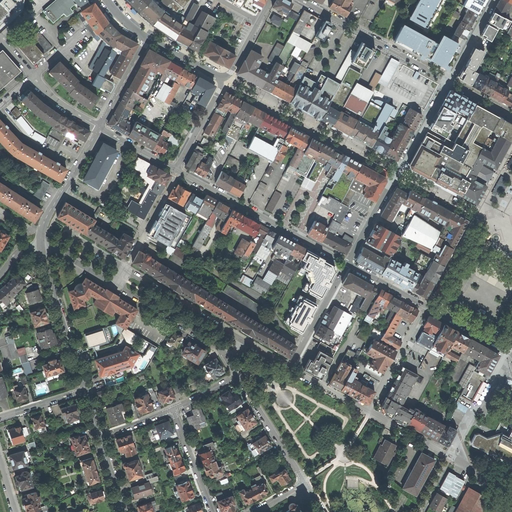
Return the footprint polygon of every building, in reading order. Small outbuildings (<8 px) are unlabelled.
[(2,0),(0,2),(0,20),(17,5),(12,0),(2,0)] [(73,0),(55,0),(43,11),(53,23),(63,13),(65,15),(71,10),(70,8),(74,4),(76,6),(77,7),(78,6),(77,5),(73,0)] [(87,0),(73,0),(77,5),(78,6),(81,11),(90,6),(87,0)] [(129,0),(129,1),(139,11),(149,0),(129,0)] [(154,0),(149,0),(139,11),(153,24),(163,12),(158,8),(159,6),(158,5),(159,4),(154,0)] [(161,0),(159,4),(158,5),(159,6),(158,8),(163,12),(166,7),(172,0),(161,0)] [(172,0),(166,7),(174,13),(180,6),(182,8),(189,0),(172,0)] [(253,0),(244,0),(245,0),(241,7),(248,10),(253,0)] [(253,0),(248,10),(256,14),(257,11),(259,12),(265,0),(253,0)] [(286,15),(289,10),(292,4),(285,0),(276,0),(273,7),(278,10),(277,11),(281,14),(282,12),(286,15)] [(332,0),(328,7),(346,16),(351,6),(348,5),(350,0),(332,0)] [(423,29),(424,29),(426,27),(427,28),(442,0),(421,0),(421,1),(419,0),(415,7),(417,8),(411,19),(415,21),(414,23),(423,29)] [(465,0),(463,6),(468,9),(477,13),(482,5),(483,6),(485,0),(465,0)] [(509,11),(507,10),(510,4),(503,0),(499,0),(493,12),(506,18),(506,17),(504,15),(507,11),(508,12),(509,11)] [(97,34),(108,23),(94,3),(90,6),(81,11),(77,14),(80,19),(83,22),(87,19),(90,23),(86,26),(94,37),(97,34)] [(185,18),(182,24),(185,26),(187,21),(189,22),(197,8),(198,5),(194,3),(185,18)] [(166,7),(163,12),(182,25),(182,24),(185,18),(182,16),(181,18),(174,13),(166,7)] [(477,13),(468,9),(461,21),(470,26),(477,13)] [(289,17),(292,11),(289,10),(286,15),(284,18),(287,20),(289,17)] [(297,36),(310,13),(304,10),(301,16),(297,22),(287,41),(293,44),(296,46),(300,38),(301,38),(297,36)] [(458,12),(455,10),(452,16),(458,19),(460,16),(458,15),(459,13),(458,12)] [(195,35),(207,14),(202,11),(194,26),(196,27),(192,33),(195,35)] [(163,12),(153,24),(174,39),(181,27),(182,25),(163,12)] [(487,24),(481,35),(490,40),(498,26),(501,28),(502,27),(506,29),(511,21),(506,18),(493,12),(488,21),(490,22),(488,25),(487,24)] [(195,35),(189,46),(197,51),(203,41),(204,42),(205,41),(207,37),(207,36),(206,35),(215,18),(207,13),(207,14),(195,35)] [(282,19),(274,15),(270,21),(279,25),(282,19)] [(331,25),(324,21),(316,36),(318,38),(321,34),(324,36),(326,37),(332,26),(331,25)] [(461,21),(454,34),(463,39),(470,26),(461,21)] [(119,34),(108,23),(97,34),(104,40),(108,44),(109,43),(113,46),(119,34)] [(189,46),(195,35),(192,33),(181,27),(174,39),(189,46)] [(402,27),(393,42),(422,58),(424,56),(427,50),(432,41),(426,37),(425,39),(402,27)] [(39,31),(33,36),(47,52),(53,47),(39,31)] [(119,34),(113,46),(98,73),(98,74),(102,77),(103,74),(105,75),(107,71),(105,71),(117,50),(122,54),(114,68),(113,67),(109,73),(119,78),(138,44),(133,41),(119,34)] [(26,35),(15,44),(33,64),(43,55),(26,35)] [(427,50),(424,56),(425,56),(424,57),(430,60),(430,59),(446,68),(459,45),(444,36),(434,54),(427,50)] [(311,44),(300,38),(296,46),(307,52),(311,44)] [(108,44),(104,40),(88,68),(98,73),(113,46),(109,43),(108,44)] [(209,41),(202,54),(210,58),(209,58),(221,65),(221,64),(229,68),(236,56),(228,52),(228,51),(216,45),(209,41)] [(282,50),(276,62),(281,65),(293,44),(287,41),(284,46),(282,50)] [(356,53),(353,59),(357,62),(356,63),(364,68),(375,49),(362,42),(356,53)] [(470,84),(477,72),(474,71),(485,50),(476,45),(458,78),(470,84)] [(276,62),(282,50),(275,46),(268,60),(275,63),(276,62)] [(351,50),(336,77),(341,81),(348,68),(353,59),(356,53),(351,50)] [(0,52),(0,87),(19,71),(2,51),(0,52)] [(168,61),(150,51),(142,65),(153,71),(161,75),(162,73),(168,61)] [(262,87),(269,74),(264,72),(265,71),(261,69),(261,70),(256,67),(262,57),(251,51),(245,61),(244,61),(238,73),(262,87)] [(396,60),(391,57),(382,74),(378,81),(387,86),(400,62),(396,60)] [(167,76),(175,80),(181,68),(168,61),(162,73),(167,76)] [(290,102),(304,76),(308,69),(305,68),(307,64),(302,61),(300,65),(289,85),(282,98),(290,102)] [(50,71),(69,92),(77,82),(78,81),(59,62),(50,71)] [(271,92),(278,79),(285,67),(281,65),(276,62),(275,63),(269,74),(262,87),(271,92)] [(291,73),(286,84),(289,85),(300,65),(295,62),(289,72),(291,73)] [(153,71),(142,65),(128,89),(140,95),(153,71)] [(198,77),(181,68),(175,80),(179,82),(180,83),(192,89),(198,77)] [(332,125),(356,84),(358,80),(361,75),(348,68),(341,81),(340,84),(321,119),(332,125)] [(358,80),(356,84),(372,93),(378,81),(382,74),(376,71),(369,86),(358,80)] [(477,72),(470,84),(480,90),(487,76),(484,75),(484,76),(477,72)] [(93,82),(97,76),(91,73),(87,79),(93,82)] [(167,76),(162,73),(161,75),(158,79),(160,80),(164,82),(167,76)] [(102,77),(98,74),(97,76),(93,82),(92,84),(98,88),(99,86),(104,77),(102,77)] [(304,76),(290,102),(321,119),(340,84),(327,77),(321,74),(316,83),(304,76)] [(490,78),(487,76),(480,90),(489,95),(496,83),(489,79),(490,78)] [(114,86),(112,82),(104,77),(99,86),(110,92),(114,86)] [(208,82),(198,77),(192,89),(190,92),(196,95),(192,101),(196,103),(197,101),(208,82)] [(282,98),(289,85),(286,84),(278,79),(271,92),(282,98)] [(152,96),(163,101),(171,86),(164,82),(160,80),(152,96)] [(179,82),(175,80),(171,86),(163,101),(168,104),(179,85),(178,84),(179,82)] [(69,92),(68,93),(90,108),(98,98),(77,82),(69,92)] [(214,86),(208,82),(197,101),(204,105),(214,86)] [(496,83),(489,95),(503,102),(508,93),(509,90),(496,83)] [(349,134),(371,95),(372,93),(356,84),(332,125),(349,134)] [(140,95),(128,89),(120,102),(131,108),(134,103),(132,102),(134,99),(136,99),(141,102),(143,97),(140,95)] [(442,106),(452,111),(455,108),(469,116),(475,104),(451,90),(442,106)] [(36,113),(44,103),(31,91),(28,94),(25,97),(25,96),(21,101),(22,100),(25,103),(24,104),(28,107),(29,106),(32,109),(31,110),(35,114),(36,113)] [(214,113),(204,132),(213,138),(224,118),(222,117),(225,112),(226,112),(228,110),(234,96),(226,92),(217,108),(218,108),(215,113),(214,113)] [(511,94),(508,93),(503,102),(511,107),(511,104),(511,98),(510,97),(511,94)] [(150,95),(147,99),(147,101),(159,108),(163,101),(152,96),(150,95)] [(383,125),(393,107),(386,103),(386,104),(371,95),(349,134),(371,147),(383,125)] [(234,96),(228,110),(232,112),(222,131),(226,133),(243,101),(234,96)] [(168,104),(163,101),(159,108),(172,115),(175,107),(168,104)] [(243,101),(226,133),(225,135),(237,140),(238,138),(244,127),(245,123),(246,122),(254,107),(243,101)] [(125,119),(131,108),(120,102),(114,113),(125,119)] [(40,115),(39,117),(44,120),(45,119),(49,121),(48,123),(53,126),(60,114),(44,103),(36,113),(40,115)] [(427,132),(410,165),(410,167),(461,196),(469,182),(464,179),(476,158),(482,147),(491,131),(498,117),(495,115),(475,104),(469,116),(454,142),(446,137),(444,141),(427,132)] [(12,112),(17,117),(23,112),(17,106),(12,112)] [(446,127),(448,129),(450,124),(448,123),(454,112),(452,111),(442,106),(431,127),(429,129),(444,136),(445,134),(448,130),(445,129),(446,127)] [(254,107),(246,122),(247,122),(248,121),(258,126),(266,113),(254,107)] [(394,108),(390,115),(395,118),(399,111),(394,108)] [(403,124),(413,130),(422,115),(410,108),(409,111),(410,111),(403,124)] [(134,123),(125,119),(114,113),(108,124),(128,135),(134,123)] [(291,126),(266,113),(258,126),(249,144),(247,149),(271,161),(273,158),(284,138),(291,126)] [(73,122),(60,114),(53,126),(52,127),(66,134),(67,132),(73,122)] [(17,119),(30,134),(34,130),(22,115),(17,119)] [(511,138),(511,124),(498,117),(491,131),(499,135),(511,141),(511,138)] [(14,154),(14,155),(60,181),(66,169),(40,154),(41,153),(38,151),(37,153),(21,143),(20,144),(17,141),(17,140),(7,128),(8,127),(5,125),(4,126),(0,121),(0,140),(8,149),(14,154)] [(144,126),(135,121),(134,123),(128,135),(131,137),(141,142),(147,130),(144,128),(144,126)] [(90,131),(73,122),(67,132),(76,136),(85,141),(90,131)] [(392,139),(391,140),(404,147),(413,130),(403,124),(400,123),(391,139),(392,139)] [(391,140),(392,139),(391,139),(382,134),(383,133),(385,134),(386,132),(384,130),(386,127),(383,125),(371,147),(384,153),(391,140)] [(305,134),(291,126),(284,138),(287,140),(299,146),(305,134)] [(155,134),(147,130),(141,142),(150,147),(149,147),(153,149),(160,135),(156,133),(155,134)] [(163,130),(161,133),(169,138),(171,134),(163,130)] [(76,136),(67,132),(66,134),(64,138),(71,141),(74,137),(75,138),(76,136)] [(311,138),(305,134),(299,146),(288,167),(285,172),(292,175),(294,171),(311,138)] [(160,135),(153,149),(163,154),(168,144),(161,140),(163,136),(160,135)] [(482,147),(476,158),(483,161),(483,162),(495,169),(511,141),(499,135),(495,141),(492,140),(487,150),(482,147)] [(204,138),(201,144),(206,147),(210,141),(204,138)] [(280,158),(281,158),(288,145),(286,144),(288,142),(287,140),(284,138),(273,158),(278,161),(280,158)] [(323,144),(311,138),(294,171),(306,177),(314,162),(323,144)] [(404,147),(391,140),(384,153),(397,160),(404,147)] [(215,141),(211,149),(216,152),(221,144),(215,141)] [(117,151),(103,143),(83,179),(97,187),(117,151)] [(197,144),(195,149),(201,153),(204,148),(197,144)] [(333,149),(323,144),(314,162),(316,163),(308,179),(315,182),(325,164),(326,162),(333,149)] [(185,166),(194,171),(199,162),(204,154),(201,153),(195,149),(185,166)] [(326,162),(329,163),(332,165),(326,176),(330,179),(331,179),(337,167),(344,155),(333,149),(326,162)] [(344,155),(337,167),(342,170),(349,158),(344,155)] [(194,171),(204,177),(214,159),(209,156),(205,164),(200,161),(199,162),(194,171)] [(229,156),(226,163),(233,166),(236,159),(229,156)] [(354,178),(362,164),(349,158),(342,170),(337,167),(331,179),(330,179),(322,195),(327,198),(328,195),(341,203),(349,188),(348,187),(354,178)] [(482,164),(483,162),(483,161),(476,158),(464,179),(469,182),(461,196),(476,204),(486,186),(474,180),(474,178),(475,178),(475,177),(482,164)] [(375,201),(386,181),(385,177),(362,164),(354,178),(348,187),(349,188),(356,191),(360,193),(365,184),(366,184),(363,190),(365,192),(363,195),(375,201)] [(482,164),(475,177),(487,184),(494,171),(482,164)] [(147,189),(157,194),(158,195),(169,175),(152,166),(147,175),(152,178),(147,189)] [(229,190),(235,180),(231,178),(232,177),(229,175),(228,177),(221,173),(222,171),(221,171),(215,183),(229,190)] [(308,179),(306,177),(301,185),(310,191),(315,182),(308,179)] [(245,186),(235,180),(229,190),(239,196),(240,195),(245,186)] [(43,181),(37,190),(44,194),(50,185),(43,181)] [(502,196),(508,185),(499,181),(494,192),(502,196)] [(0,183),(0,198),(0,199),(6,203),(7,203),(18,210),(17,210),(24,215),(24,214),(34,221),(41,210),(0,183)] [(174,186),(168,197),(182,205),(189,192),(183,189),(184,188),(178,185),(176,188),(174,186)] [(349,188),(341,203),(348,206),(356,191),(349,188)] [(410,191),(397,188),(381,216),(392,222),(400,209),(410,191)] [(157,194),(147,189),(139,204),(132,200),(126,210),(144,220),(157,194)] [(37,190),(34,195),(40,199),(44,194),(37,190)] [(418,211),(425,198),(410,190),(410,191),(400,209),(404,212),(407,205),(413,208),(416,210),(418,211)] [(275,191),(266,209),(272,212),(282,194),(275,191)] [(196,195),(192,193),(185,206),(196,213),(196,212),(203,200),(195,196),(196,195)] [(203,200),(196,212),(201,214),(202,212),(209,216),(217,201),(206,194),(203,200)] [(318,202),(336,212),(341,203),(328,195),(327,198),(322,195),(318,202)] [(416,210),(413,215),(425,222),(426,221),(427,221),(427,220),(428,220),(428,219),(428,218),(428,217),(431,219),(432,217),(444,224),(450,212),(425,198),(418,211),(416,210)] [(217,201),(209,216),(205,223),(211,226),(217,216),(218,214),(226,219),(232,208),(217,201)] [(72,204),(68,202),(67,203),(65,202),(57,217),(86,235),(93,223),(95,220),(71,205),(72,204)] [(156,220),(148,235),(168,245),(169,246),(174,236),(172,234),(178,223),(180,225),(186,214),(165,203),(158,216),(159,216),(157,221),(156,220)] [(341,203),(336,212),(328,228),(326,231),(334,235),(349,207),(348,206),(341,203)] [(226,219),(225,220),(228,221),(236,225),(242,214),(232,208),(226,219)] [(413,215),(416,210),(413,208),(412,211),(410,210),(406,217),(410,220),(413,215)] [(444,244),(452,248),(467,221),(450,212),(444,224),(441,229),(435,239),(439,241),(440,242),(446,230),(450,232),(444,244)] [(225,220),(226,219),(218,214),(217,216),(221,218),(215,228),(219,230),(225,220)] [(242,214),(236,225),(254,235),(256,231),(260,224),(242,214)] [(436,226),(435,228),(425,222),(413,215),(410,220),(405,229),(403,232),(402,235),(426,246),(426,248),(430,250),(431,247),(435,239),(441,229),(436,226)] [(226,223),(228,221),(225,220),(219,230),(224,233),(229,225),(226,223)] [(307,233),(321,241),(326,231),(328,228),(314,221),(307,233)] [(93,223),(86,235),(107,248),(113,238),(114,236),(93,223)] [(211,226),(205,223),(193,246),(199,249),(211,226)] [(401,237),(376,223),(365,244),(384,255),(389,257),(401,237)] [(260,224),(256,231),(262,234),(265,236),(269,229),(260,224)] [(262,242),(265,243),(267,240),(270,241),(274,243),(279,235),(269,229),(265,236),(262,242)] [(498,233),(509,239),(511,235),(501,229),(498,233)] [(0,250),(0,251),(9,236),(6,234),(6,233),(5,231),(3,230),(1,230),(0,231),(0,230),(0,250)] [(351,245),(334,235),(326,231),(321,241),(346,254),(351,245)] [(113,238),(107,248),(111,250),(111,251),(118,255),(119,254),(123,257),(133,239),(123,233),(121,238),(119,241),(113,238)] [(262,242),(265,236),(262,234),(253,249),(255,250),(254,253),(255,254),(262,242)] [(274,243),(272,248),(275,250),(276,250),(271,259),(274,261),(269,270),(277,275),(288,254),(289,252),(295,243),(282,236),(279,234),(279,235),(274,243)] [(475,242),(470,252),(470,251),(468,254),(468,255),(468,256),(469,258),(470,259),(471,260),(472,260),(473,260),(474,259),(475,258),(476,257),(477,255),(482,245),(483,245),(484,243),(484,241),(484,240),(483,238),(481,237),(479,237),(478,238),(477,239),(475,242)] [(250,242),(242,238),(234,252),(242,256),(250,242)] [(245,260),(255,243),(251,240),(250,242),(242,256),(241,257),(245,260)] [(265,243),(262,242),(255,254),(265,259),(272,248),(274,243),(270,241),(266,247),(263,246),(265,243)] [(306,249),(295,243),(289,252),(301,259),(306,249)] [(430,250),(426,248),(417,243),(413,248),(420,252),(427,256),(430,250)] [(433,260),(443,265),(452,248),(444,244),(438,255),(436,253),(433,260)] [(173,253),(175,249),(169,246),(168,245),(165,251),(172,255),(173,253)] [(175,249),(173,253),(186,260),(189,254),(176,247),(175,249)] [(381,273),(389,257),(384,255),(382,258),(362,248),(356,260),(381,273)] [(298,264),(297,265),(310,272),(312,278),(307,286),(309,286),(307,290),(309,291),(308,293),(320,299),(326,287),(327,287),(331,282),(329,281),(335,271),(333,266),(323,260),(324,259),(306,249),(301,259),(298,264)] [(139,251),(132,263),(154,276),(161,264),(157,261),(156,263),(152,261),(153,259),(149,257),(149,256),(149,255),(148,254),(147,254),(146,254),(145,254),(139,251)] [(424,271),(426,272),(424,276),(423,276),(434,282),(443,265),(433,260),(427,256),(420,252),(415,262),(422,266),(421,268),(423,269),(423,270),(424,271)] [(292,256),(288,254),(277,275),(274,280),(275,281),(277,278),(287,284),(297,265),(298,264),(290,260),(292,256)] [(410,289),(419,274),(405,266),(407,263),(404,262),(403,265),(389,257),(381,273),(410,288),(410,289)] [(166,267),(161,264),(154,276),(167,285),(175,272),(169,269),(168,271),(165,268),(166,267)] [(175,272),(167,285),(194,301),(194,300),(202,289),(197,286),(196,288),(192,285),(193,283),(184,278),(183,279),(178,277),(179,275),(175,272)] [(342,284),(359,293),(366,297),(368,293),(372,285),(349,272),(342,284)] [(426,297),(434,282),(423,276),(424,276),(419,273),(419,274),(410,289),(426,297)] [(10,281),(3,286),(12,296),(25,284),(17,275),(13,278),(10,280),(10,281)] [(243,275),(241,279),(247,282),(245,284),(251,287),(254,281),(243,275)] [(254,281),(251,287),(264,294),(270,285),(257,277),(254,281)] [(105,290),(85,278),(82,284),(81,283),(80,284),(78,284),(77,284),(76,285),(75,287),(75,288),(74,289),(68,291),(74,309),(84,305),(83,300),(88,298),(90,294),(97,298),(93,304),(112,315),(114,310),(121,314),(116,323),(124,328),(125,328),(130,320),(131,320),(137,309),(117,297),(118,296),(117,295),(116,296),(114,295),(115,294),(110,291),(109,292),(107,290),(107,289),(106,289),(105,290)] [(32,283),(25,286),(27,293),(34,290),(32,283)] [(227,284),(223,291),(232,297),(237,290),(227,284)] [(373,296),(371,299),(372,300),(372,301),(374,302),(375,300),(380,290),(372,285),(368,293),(373,296)] [(3,286),(0,289),(0,299),(3,303),(4,303),(6,305),(9,302),(8,301),(13,297),(12,296),(3,286)] [(34,290),(27,293),(25,293),(27,299),(28,299),(30,304),(41,300),(37,289),(34,290)] [(202,289),(194,300),(213,312),(220,300),(214,296),(213,298),(211,296),(212,295),(202,289)] [(237,290),(232,297),(257,313),(262,307),(237,290)] [(379,302),(384,305),(386,306),(392,296),(380,290),(375,300),(379,302)] [(373,296),(368,293),(366,297),(364,300),(362,303),(361,306),(359,308),(365,311),(371,299),(373,296)] [(386,306),(385,308),(386,308),(387,308),(389,309),(389,308),(393,309),(396,311),(402,301),(392,296),(386,306)] [(291,325),(290,327),(301,333),(307,321),(309,322),(312,316),(310,316),(317,304),(306,298),(305,299),(302,298),(301,301),(299,300),(297,305),(296,305),(290,315),(291,316),(289,320),(290,321),(288,324),(291,325)] [(220,300),(213,312),(227,320),(234,308),(228,305),(227,307),(223,304),(224,302),(220,300)] [(375,300),(374,302),(364,320),(370,323),(375,313),(376,313),(378,310),(377,310),(380,304),(378,303),(379,302),(375,300)] [(418,310),(402,301),(396,311),(395,314),(400,316),(412,323),(418,310)] [(354,317),(356,314),(359,309),(353,305),(348,314),(351,315),(351,316),(354,317)] [(351,315),(348,314),(335,306),(333,307),(329,315),(326,313),(320,324),(338,334),(340,335),(351,316),(351,315)] [(227,321),(246,333),(253,322),(251,321),(252,319),(243,314),(242,315),(237,313),(238,311),(234,308),(227,320),(227,321)] [(365,311),(359,308),(359,309),(356,314),(361,317),(365,311)] [(48,322),(47,318),(48,318),(48,317),(48,316),(48,315),(48,313),(47,313),(46,312),(45,312),(44,309),(30,313),(32,317),(33,317),(35,321),(33,321),(34,326),(48,322)] [(386,322),(389,324),(395,314),(396,311),(393,309),(386,322)] [(400,316),(395,314),(389,324),(384,334),(390,336),(400,316)] [(438,334),(443,324),(429,316),(424,326),(425,327),(424,330),(430,333),(432,330),(438,334)] [(255,324),(253,322),(246,333),(267,345),(275,333),(270,330),(269,332),(265,330),(266,328),(256,322),(255,324)] [(338,334),(320,324),(315,334),(333,344),(338,334)] [(450,345),(457,332),(443,324),(438,334),(436,338),(429,350),(443,357),(444,355),(447,350),(450,345)] [(103,328),(84,334),(89,348),(107,342),(103,328)] [(124,328),(121,333),(126,342),(132,345),(137,335),(125,328),(124,328)] [(40,332),(37,333),(42,348),(57,343),(53,332),(52,333),(50,329),(45,331),(44,329),(40,330),(40,332)] [(173,331),(166,343),(170,345),(171,344),(174,345),(173,348),(175,349),(178,344),(178,345),(180,343),(179,342),(182,337),(173,331)] [(418,344),(429,350),(436,338),(424,332),(418,344)] [(463,351),(470,338),(457,332),(450,345),(452,346),(463,351)] [(275,333),(267,345),(289,358),(296,346),(294,344),(291,343),(290,344),(288,343),(289,342),(281,337),(280,337),(279,337),(279,336),(275,333)] [(384,333),(380,340),(397,349),(401,343),(390,336),(384,334),(384,333)] [(6,337),(8,345),(15,343),(13,335),(6,337)] [(479,360),(486,348),(486,347),(470,338),(463,351),(469,354),(469,355),(472,357),(472,356),(479,360)] [(370,366),(382,373),(387,364),(388,365),(396,351),(374,339),(366,353),(374,358),(370,366)] [(184,350),(185,350),(183,354),(197,364),(206,351),(190,341),(186,346),(185,346),(185,347),(184,347),(184,349),(184,350)] [(320,342),(317,348),(324,351),(327,345),(320,342)] [(15,343),(8,345),(12,359),(19,357),(19,356),(18,352),(15,343)] [(138,354),(125,345),(122,351),(95,360),(100,376),(108,373),(109,374),(113,372),(131,366),(138,354)] [(335,373),(329,383),(340,389),(352,368),(350,366),(357,352),(349,347),(337,370),(339,371),(338,374),(335,373)] [(475,368),(477,368),(480,369),(487,374),(498,355),(486,348),(479,360),(475,368)] [(332,358),(326,354),(319,350),(314,361),(309,359),(304,368),(321,378),(332,358)] [(449,352),(447,350),(444,355),(457,362),(459,357),(449,352)] [(26,355),(19,357),(21,364),(28,362),(26,355)] [(209,372),(213,379),(219,376),(218,375),(219,374),(220,375),(223,373),(223,372),(224,372),(221,367),(222,367),(219,362),(218,363),(215,358),(204,365),(206,368),(205,368),(208,373),(209,372)] [(55,361),(55,359),(50,361),(50,360),(48,361),(48,362),(47,362),(47,364),(42,365),(44,370),(42,371),(44,376),(45,376),(46,377),(52,375),(53,377),(59,375),(58,373),(64,371),(60,359),(55,361)] [(459,384),(464,387),(465,386),(472,373),(475,368),(470,364),(459,384)] [(406,424),(414,410),(408,407),(407,408),(401,405),(402,403),(415,379),(418,375),(416,374),(402,366),(400,370),(402,371),(400,375),(398,374),(393,383),(395,384),(393,387),(391,386),(386,395),(388,396),(387,398),(385,397),(380,406),(382,407),(384,412),(387,413),(386,415),(391,417),(391,416),(396,419),(405,424),(406,423),(406,424)] [(352,367),(352,368),(340,389),(352,396),(360,383),(349,377),(350,376),(352,377),(357,369),(352,367)] [(480,369),(477,373),(476,374),(476,375),(476,376),(472,373),(465,386),(477,393),(487,374),(480,369)] [(364,374),(360,383),(366,386),(371,377),(364,374)] [(180,383),(173,386),(177,394),(184,390),(180,383)] [(360,383),(352,396),(366,403),(369,402),(375,391),(366,386),(360,383)] [(13,387),(18,401),(27,398),(24,387),(18,389),(17,385),(13,387)] [(477,393),(465,386),(464,387),(460,395),(472,401),(477,393)] [(159,394),(157,395),(159,399),(161,398),(163,403),(166,401),(167,402),(167,403),(169,402),(170,402),(171,401),(171,400),(171,399),(175,398),(174,395),(170,388),(170,387),(168,388),(168,387),(165,388),(165,389),(158,392),(159,394)] [(229,390),(220,396),(221,398),(219,399),(222,402),(223,401),(229,411),(230,410),(235,407),(242,402),(238,397),(240,396),(237,393),(236,394),(235,392),(234,393),(232,391),(231,392),(229,390)] [(138,409),(140,413),(153,408),(147,394),(134,399),(136,403),(135,403),(138,409)] [(106,408),(111,423),(125,419),(122,410),(120,403),(116,405),(115,403),(111,405),(111,406),(106,408)] [(65,414),(68,422),(68,423),(70,423),(73,422),(73,421),(73,420),(79,418),(78,414),(75,404),(69,406),(66,407),(60,409),(62,415),(65,414)] [(199,407),(192,410),(193,412),(191,413),(192,416),(187,417),(192,431),(200,429),(198,423),(204,421),(199,407)] [(415,408),(414,410),(406,424),(419,430),(427,416),(418,412),(419,410),(415,408)] [(251,414),(247,409),(243,411),(242,410),(238,412),(239,414),(237,415),(238,418),(237,419),(240,423),(241,424),(242,423),(243,424),(242,424),(245,429),(256,422),(253,417),(254,416),(252,414),(251,414)] [(41,415),(31,418),(33,424),(32,424),(33,426),(34,426),(35,429),(37,428),(39,433),(46,430),(44,423),(41,415)] [(427,416),(419,430),(436,439),(441,431),(444,425),(427,416)] [(172,433),(168,421),(155,426),(156,428),(153,429),(155,435),(156,434),(158,439),(165,436),(166,438),(171,436),(170,434),(172,433)] [(241,424),(240,423),(234,426),(239,433),(245,429),(242,424),(243,424),(242,423),(241,424)] [(470,442),(471,445),(487,453),(490,455),(491,455),(493,454),(511,464),(511,423),(509,427),(511,428),(509,434),(508,436),(502,433),(493,436),(487,438),(478,433),(475,434),(470,442)] [(20,426),(7,430),(10,441),(11,441),(12,445),(25,441),(23,436),(24,436),(23,430),(21,431),(20,426)] [(441,431),(436,439),(448,446),(449,445),(457,430),(449,426),(448,429),(445,427),(443,432),(441,431)] [(71,438),(73,444),(71,445),(72,448),(74,448),(76,455),(90,451),(88,446),(89,444),(88,441),(86,440),(85,435),(79,437),(78,435),(73,436),(73,437),(71,438)] [(135,451),(136,451),(133,441),(133,440),(132,435),(130,436),(130,435),(117,440),(116,440),(120,450),(121,451),(122,451),(123,453),(125,453),(125,454),(127,454),(127,455),(130,454),(130,455),(136,453),(135,451)] [(256,441),(249,446),(254,455),(271,445),(265,436),(261,438),(260,438),(259,437),(256,439),(257,440),(256,441)] [(380,444),(373,458),(387,465),(392,455),(393,456),(395,452),(393,451),(396,445),(384,439),(381,445),(381,444),(380,444)] [(203,465),(215,460),(210,450),(214,448),(212,442),(203,445),(205,451),(199,454),(203,465)] [(181,459),(179,453),(179,452),(178,450),(177,449),(177,448),(172,449),(171,446),(165,449),(170,463),(181,459)] [(16,468),(27,465),(25,457),(29,456),(27,451),(23,452),(23,451),(10,455),(10,456),(8,457),(9,461),(11,460),(13,466),(16,466),(16,468)] [(419,457),(402,488),(415,495),(435,460),(421,453),(421,454),(420,453),(419,456),(419,457)] [(92,458),(82,461),(83,465),(82,465),(87,480),(88,480),(89,484),(100,481),(92,458)] [(184,465),(183,464),(181,459),(170,463),(171,466),(170,466),(171,469),(172,468),(175,475),(179,474),(179,472),(185,470),(184,468),(184,467),(184,465)] [(124,467),(125,468),(129,480),(134,478),(135,480),(138,479),(138,477),(142,475),(137,460),(127,463),(127,462),(125,462),(124,462),(123,463),(122,464),(122,466),(123,467),(124,467)] [(207,475),(209,474),(209,475),(211,477),(216,475),(222,473),(220,466),(217,467),(215,460),(203,465),(207,475)] [(279,472),(278,470),(277,471),(276,470),(273,472),(274,473),(269,476),(272,482),(277,479),(281,486),(286,483),(285,481),(289,478),(287,474),(287,473),(287,472),(286,470),(285,470),(284,469),(279,472)] [(18,486),(20,490),(33,486),(31,480),(32,479),(31,474),(29,474),(28,472),(26,471),(22,472),(21,472),(21,473),(22,473),(21,474),(15,476),(17,481),(16,482),(16,483),(16,484),(17,485),(17,486),(18,486)] [(449,471),(440,487),(456,496),(465,479),(449,471)] [(256,486),(263,482),(259,476),(252,479),(256,486)] [(194,496),(188,481),(184,482),(183,481),(180,482),(180,484),(176,485),(178,492),(177,492),(178,495),(179,494),(182,501),(186,499),(193,496),(194,496)] [(148,482),(131,488),(135,499),(152,494),(149,484),(148,482)] [(256,486),(251,488),(257,499),(266,495),(265,493),(266,492),(267,492),(267,491),(267,490),(263,482),(256,486)] [(453,511),(449,510),(447,511),(482,511),(489,499),(468,487),(454,511),(453,511)] [(238,492),(244,502),(245,503),(245,502),(246,502),(247,502),(248,504),(257,499),(251,488),(249,489),(248,488),(247,489),(247,490),(246,491),(244,488),(238,492)] [(104,499),(103,497),(105,496),(103,491),(101,491),(100,489),(89,493),(89,495),(88,495),(90,503),(93,502),(93,503),(104,499)] [(26,510),(26,511),(30,511),(33,511),(41,509),(40,508),(38,501),(41,501),(39,495),(37,496),(35,492),(27,494),(28,497),(22,499),(24,503),(22,506),(23,509),(26,510)] [(215,495),(218,501),(224,499),(224,498),(222,492),(215,495)] [(436,510),(439,511),(446,498),(436,493),(429,506),(430,506),(436,510)] [(235,509),(233,504),(234,504),(234,502),(235,502),(234,500),(233,501),(231,496),(228,497),(228,496),(224,498),(224,499),(218,501),(217,501),(219,507),(218,507),(219,511),(221,511),(220,511),(232,511),(235,509)] [(143,504),(137,506),(139,511),(154,511),(155,511),(151,502),(146,504),(145,502),(142,502),(143,504)] [(202,511),(199,503),(187,507),(189,511),(202,511)] [(289,510),(284,511),(302,511),(297,504),(296,505),(295,504),(294,503),(293,503),(292,503),(291,503),(290,504),(289,505),(289,506),(288,507),(288,508),(288,509),(289,510)]
